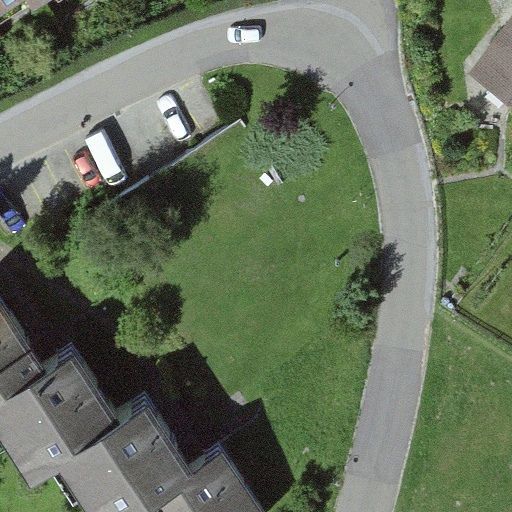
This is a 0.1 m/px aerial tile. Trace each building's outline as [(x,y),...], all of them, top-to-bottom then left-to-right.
[(0,0),(0,33),(22,20),(9,0),(0,0)] [(9,0),(22,20),(28,31),(79,0),(9,0)] [(81,0),(87,9),(102,0),(81,0)] [(511,24),(458,93),(511,135),(511,24)] [(34,466),(100,416),(47,346),(23,364),(0,333),(0,469),(11,484),(34,466)] [(117,404),(100,416),(34,466),(67,511),(240,511),(187,440),(158,461),(117,404)]
